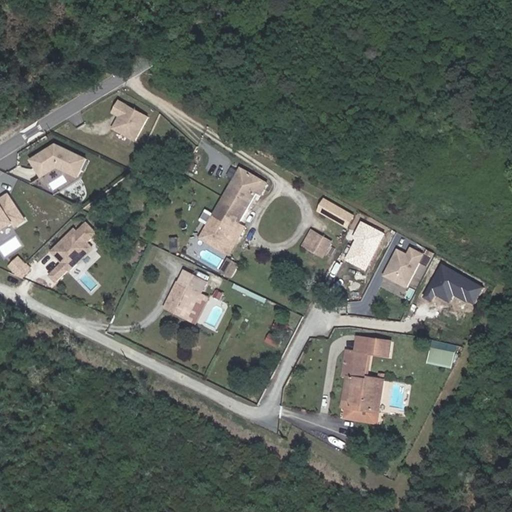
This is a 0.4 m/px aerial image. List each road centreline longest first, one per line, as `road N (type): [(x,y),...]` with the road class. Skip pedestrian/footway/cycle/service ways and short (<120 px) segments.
road 1 (unknown): [(355,441),(202,383),(0,266)]
road 2 (unclassified): [(0,162),(248,0)]
